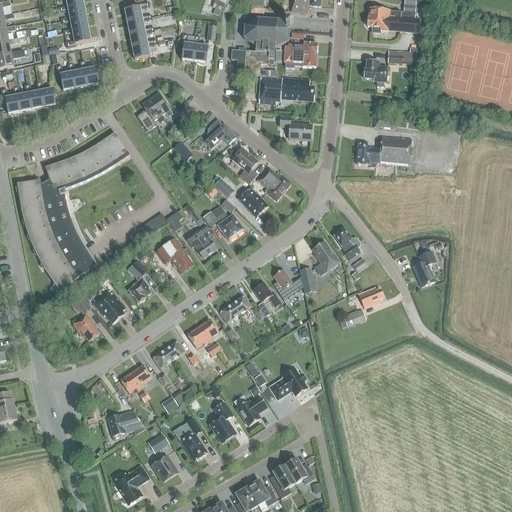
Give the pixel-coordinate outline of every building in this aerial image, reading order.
[(60,13),(69,12),(68,10),(84,7),(82,0),(66,0),(68,7),(59,9),(60,13)] [(292,0),(292,10),(292,14),(309,15),(309,7),(320,8),(320,0),(292,0)] [(387,32),(387,31),(418,33),(419,19),(414,19),(414,0),(403,0),(403,13),(395,12),(395,13),(390,13),(390,12),(370,11),(369,19),(368,19),(368,20),(366,22),(366,26),(368,28),(372,29),(372,34),(379,35),(380,31),(387,32)] [(0,5),(0,18),(5,18),(4,16),(3,9),(11,7),(10,2),(1,4),(2,6),(0,5)] [(224,7),(215,2),(213,8),(216,9),(213,14),(219,17),(224,7)] [(142,20),(142,18),(140,10),(149,8),(148,4),(139,6),(139,8),(125,11),(127,23),(142,20)] [(251,6),(250,15),(263,15),(263,7),(251,6)] [(62,25),(71,24),(70,22),(86,19),(84,7),(68,10),(69,12),(70,19),(62,21),(62,25)] [(0,31),(7,30),(7,29),(5,21),(14,19),(13,15),(4,16),(5,18),(0,18),(0,31)] [(150,17),(142,18),(142,20),(127,23),(130,36),(145,33),(144,31),(143,23),(151,21),(150,17)] [(65,37),(73,35),(73,33),(88,30),(86,19),(70,22),(71,24),(72,31),(64,33),(65,37)] [(252,46),(251,48),(246,47),(246,52),(232,50),(231,61),(237,61),(236,75),(244,75),(244,76),(260,77),(261,65),(273,66),(275,50),(288,42),(289,30),(293,29),(293,25),(290,23),(245,19),(243,39),(252,46)] [(15,27),(7,29),(7,30),(0,31),(0,44),(9,43),(9,41),(8,33),(16,32),(15,27)] [(216,28),(208,27),(206,42),(214,43),(216,28)] [(153,29),(144,31),(145,33),(130,36),(132,48),(147,45),(147,43),(145,35),(154,33),(153,29)] [(73,33),(73,35),(75,43),(66,44),(67,49),(76,47),(75,45),(91,42),(88,30),(73,33)] [(16,34),(17,39),(38,35),(37,31),(29,32),(29,31),(16,34)] [(182,61),(194,63),(196,47),(194,47),(195,41),(187,40),(187,37),(183,36),(182,45),(184,45),(182,61)] [(156,40),(157,46),(162,45),(161,42),(166,41),(166,38),(156,40)] [(195,38),(195,41),(194,47),(196,47),(194,63),(206,64),(208,48),(198,47),(199,39),(195,38)] [(0,44),(0,57),(12,55),(12,54),(10,46),(19,44),(18,39),(9,41),(9,43),(0,44)] [(156,41),(147,43),(147,45),(132,48),(135,61),(150,58),(148,47),(157,45),(156,41)] [(316,69),(317,45),(304,44),(304,47),(289,46),(285,48),(284,64),(286,64),(285,69),(294,70),(294,68),(302,68),(302,69),(316,69)] [(57,48),(47,50),(49,57),(59,55),(57,48)] [(0,57),(0,70),(14,68),(13,60),(24,58),(23,51),(12,54),(12,55),(0,57)] [(387,64),(402,65),(402,57),(388,57),(387,64)] [(80,64),(82,72),(84,71),(87,87),(99,85),(95,69),(86,71),(85,63),(80,64)] [(364,71),(364,72),(362,74),(362,78),(364,80),(364,81),(373,81),(373,84),(377,84),(376,88),(383,89),(383,84),(386,84),(387,69),(379,68),(379,64),(366,63),(366,71),(364,71)] [(69,66),(70,74),(72,74),(75,89),(87,87),(84,71),(82,72),(74,73),(73,65),(69,66)] [(63,92),(75,89),(72,74),(70,74),(63,75),(61,68),(57,68),(58,76),(60,76),(63,92)] [(1,75),(2,83),(13,80),(11,73),(1,75)] [(313,103),(314,88),(309,88),(309,82),(261,78),(259,105),(276,106),(276,103),(280,103),(280,100),(313,103)] [(37,85),(39,93),(41,93),(44,108),(55,106),(52,90),(43,92),(41,84),(37,85)] [(41,93),(39,93),(31,95),(30,86),(25,87),(27,96),(29,95),(32,110),(44,108),(41,93)] [(13,89),(15,98),(17,98),(20,113),(32,110),(29,95),(27,96),(19,97),(18,88),(13,89)] [(17,98),(15,98),(8,99),(6,91),(2,92),(3,100),(5,100),(8,115),(20,113),(17,98)] [(159,95),(151,100),(162,116),(165,114),(168,118),(173,115),(159,95)] [(165,121),(162,116),(151,100),(142,106),(146,112),(153,122),(157,119),(160,124),(165,121)] [(153,122),(146,112),(137,118),(147,133),(156,127),(153,122)] [(373,129),(394,132),(395,128),(421,132),(422,123),(375,116),(373,129)] [(311,142),(311,127),(290,124),(291,119),(281,118),(280,128),(289,128),(289,141),(311,142)] [(229,145),(236,139),(224,126),(223,127),(218,121),(209,129),(207,131),(207,136),(209,139),(204,143),(211,150),(223,139),(229,145)] [(59,292),(97,267),(94,263),(96,262),(88,251),(82,241),(77,230),(73,222),(71,222),(70,219),(67,208),(64,196),(66,195),(65,191),(71,189),(87,183),(101,175),(115,167),(130,157),(115,134),(100,144),(88,152),(75,158),(62,163),(45,169),(50,181),(41,187),(40,182),(17,185),(20,203),(23,219),(28,235),(33,250),(41,264),(49,277),(59,292)] [(409,167),(411,144),(411,140),(382,138),(381,145),(380,145),(380,150),(370,149),(370,147),(369,147),(359,146),(358,146),(357,166),(358,166),(367,167),(369,167),(369,168),(376,169),(377,164),(409,167)] [(182,162),(190,156),(181,144),(173,151),(182,162)] [(245,151),(243,151),(242,150),(232,162),(244,172),(239,178),(249,186),(257,176),(251,171),(258,163),(248,155),(248,153),(245,151)] [(202,162),(192,170),(197,176),(207,168),(202,162)] [(264,194),(276,203),(291,185),(278,174),(276,176),(268,169),(257,182),(267,190),(264,194)] [(219,182),(213,188),(226,200),(233,193),(220,181),(219,182)] [(211,199),(217,193),(210,187),(204,193),(211,199)] [(268,207),(254,193),(250,189),(238,201),(252,215),(254,213),(258,217),(268,207)] [(243,232),(233,217),(231,214),(235,209),(226,202),(221,207),(222,207),(212,214),(211,213),(202,219),(209,230),(218,224),(219,226),(218,228),(228,242),(243,232)] [(201,222),(188,206),(184,210),(189,216),(200,230),(192,236),(186,240),(192,249),(194,248),(203,261),(217,251),(207,238),(211,235),(205,226),(202,221),(201,221),(201,222)] [(162,214),(157,217),(164,227),(168,224),(162,214)] [(159,231),(164,227),(157,217),(152,221),(159,231)] [(154,234),(159,231),(152,221),(147,224),(154,234)] [(149,237),(154,234),(147,224),(143,227),(149,237)] [(144,240),(149,237),(143,227),(138,230),(144,240)] [(354,240),(352,241),(344,229),(334,236),(334,237),(341,248),(342,248),(344,252),(342,253),(349,261),(360,254),(357,250),(359,248),(360,245),(357,240),(354,240)] [(320,277),(339,264),(324,243),(312,251),(322,265),(315,269),(320,277)] [(156,254),(165,266),(171,262),(181,276),(194,266),(180,247),(174,252),(169,245),(156,254)] [(142,250),(134,255),(140,262),(147,257),(142,250)] [(428,267),(436,264),(431,253),(419,258),(422,265),(413,268),(421,289),(435,283),(428,267)] [(362,260),(352,267),(357,275),(367,268),(362,260)] [(145,299),(151,294),(148,290),(150,289),(142,279),(143,277),(148,272),(137,261),(132,268),(140,276),(136,279),(138,283),(133,286),(134,287),(129,292),(132,297),(133,297),(138,304),(141,304),(145,301),(145,299)] [(288,295),(296,290),(283,271),(274,278),(283,291),(285,290),(288,295)] [(316,294),(311,271),(299,274),(304,297),(316,294)] [(356,274),(351,277),(355,283),(360,279),(356,274)] [(275,309),(281,304),(275,295),(272,297),(263,284),(253,291),(262,304),(257,307),(259,310),(255,313),(260,321),(270,315),(262,304),(269,299),(275,309)] [(380,301),(384,299),(380,290),(377,292),(376,289),(359,296),(365,310),(381,303),(380,301)] [(122,313),(126,310),(111,292),(93,305),(104,318),(105,317),(112,326),(125,316),(122,313)] [(83,316),(91,309),(83,299),(79,294),(71,300),(75,305),(83,316)] [(243,298),(231,306),(239,317),(250,309),(243,298)] [(239,317),(231,306),(220,314),(227,325),(239,317)] [(343,319),(347,329),(366,322),(361,311),(343,319)] [(89,344),(99,336),(95,331),(97,330),(86,316),(73,326),(78,333),(80,332),(89,344)] [(210,321),(199,328),(209,343),(213,340),(212,339),(219,334),(217,331),(210,321)] [(287,325),(282,329),(285,335),(291,331),(287,325)] [(189,339),(196,349),(203,344),(204,346),(209,343),(199,328),(187,336),(189,339)] [(236,338),(230,329),(224,333),(231,342),(236,338)] [(311,329),(303,329),(304,337),(312,336),(311,329)] [(177,343),(165,351),(173,362),(185,354),(177,343)] [(216,345),(211,348),(216,355),(221,352),(216,345)] [(211,348),(206,351),(211,358),(216,355),(211,348)] [(173,362),(165,351),(153,359),(161,370),(173,362)] [(187,359),(193,368),(198,365),(192,355),(187,359)] [(220,372),(226,369),(222,362),(208,370),(215,383),(224,378),(220,372)] [(143,367),(131,374),(141,389),(146,386),(144,385),(152,380),(143,367)] [(305,382),(305,380),(303,377),(301,376),(299,378),(295,371),(283,379),(284,380),(270,389),(277,401),(291,392),(295,398),(307,390),(303,383),(305,382)] [(141,389),(131,374),(120,382),(129,395),(136,390),(137,392),(141,389)] [(169,384),(163,375),(158,379),(164,388),(169,384)] [(254,380),(260,388),(266,383),(261,375),(254,380)] [(255,387),(248,392),(253,398),(260,394),(255,387)] [(178,395),(182,405),(190,401),(186,392),(178,395)] [(0,414),(15,411),(13,401),(11,401),(9,393),(0,395),(0,414)] [(170,414),(181,407),(175,398),(165,404),(170,414)] [(260,421),(256,415),(260,412),(261,413),(267,409),(260,398),(250,405),(248,403),(237,410),(248,428),(260,421)] [(220,420),(210,427),(222,445),(236,436),(227,422),(232,418),(224,404),(214,411),(220,420)] [(17,422),(15,411),(0,414),(0,431),(5,431),(3,424),(17,422)] [(108,420),(113,438),(134,431),(135,436),(145,429),(134,413),(120,417),(120,416),(108,420)] [(202,433),(193,420),(181,428),(188,439),(180,444),(193,464),(208,455),(196,437),(202,433)] [(162,435),(147,444),(155,455),(169,446),(162,435)] [(166,458),(152,467),(163,484),(177,475),(166,458)] [(284,467),(295,485),(302,481),(305,486),(315,480),(307,468),(302,471),(296,460),(284,467)] [(288,489),(295,485),(284,467),(273,474),(279,484),(273,487),(281,500),(291,495),(288,489)] [(124,505),(126,505),(128,507),(143,497),(137,488),(149,480),(141,468),(129,476),(128,475),(113,485),(123,499),(122,501),(122,504),(124,505)] [(247,489),(257,507),(265,503),(268,508),(278,502),(270,489),(265,492),(259,482),(247,489)] [(250,511),(257,507),(247,489),(235,496),(241,506),(236,509),(237,511),(250,511)]
